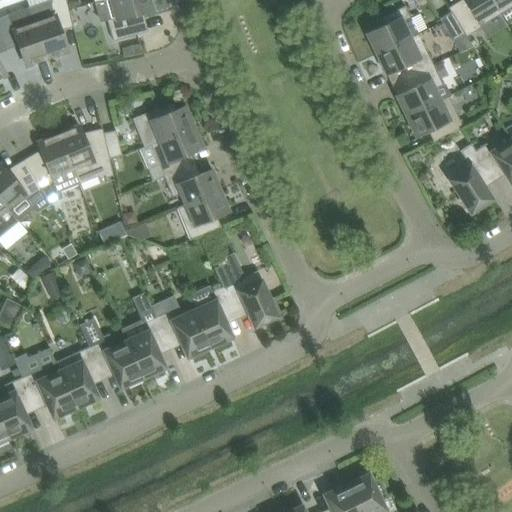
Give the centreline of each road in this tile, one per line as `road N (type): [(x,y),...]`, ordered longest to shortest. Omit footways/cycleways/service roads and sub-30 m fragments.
road 1 (residential): [(0,482),(303,343),(325,300)]
road 2 (residential): [(325,300),(304,285),(206,49)]
road 3 (residential): [(424,251),(422,228),(317,6)]
road 4 (residential): [(192,511),(357,433),(378,431),(395,441)]
road 5 (residential): [(0,117),(206,49)]
road 6 (residential): [(395,441),(511,378)]
